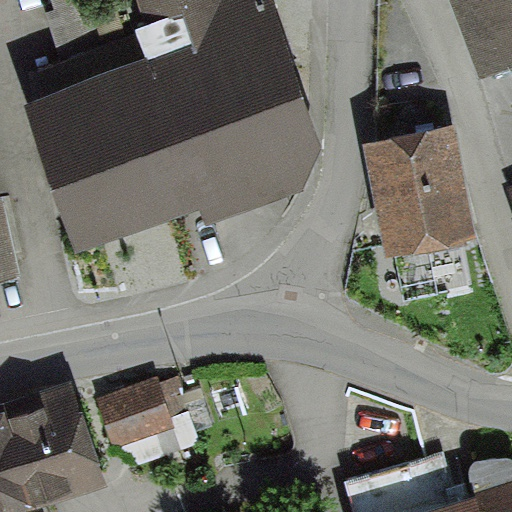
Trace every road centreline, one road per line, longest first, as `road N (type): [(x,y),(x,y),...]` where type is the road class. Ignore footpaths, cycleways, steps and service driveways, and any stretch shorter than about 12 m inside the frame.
road 1 (residential): [(345,0),(335,170),(279,319)]
road 2 (residential): [(0,365),(279,319)]
road 3 (residential): [(423,0),(457,75),(511,262)]
road 4 (residential): [(279,319),(511,404)]
